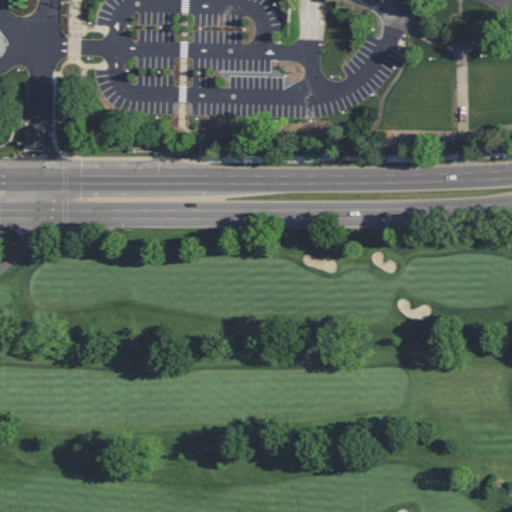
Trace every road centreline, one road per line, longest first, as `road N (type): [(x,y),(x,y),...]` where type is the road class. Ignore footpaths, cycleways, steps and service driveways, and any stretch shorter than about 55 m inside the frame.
road 1 (primary): [(34,213),(511,206)]
road 2 (primary): [(511,174),(208,179)]
